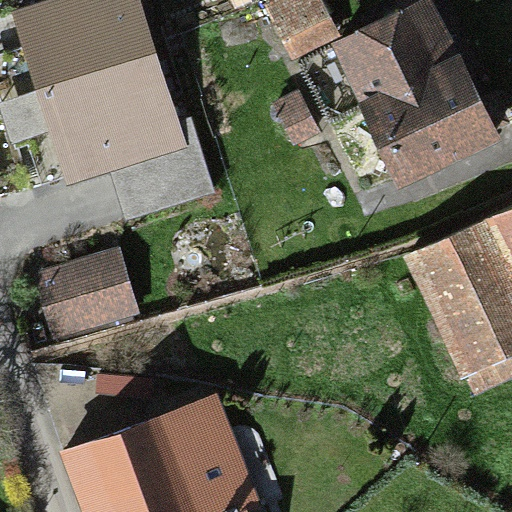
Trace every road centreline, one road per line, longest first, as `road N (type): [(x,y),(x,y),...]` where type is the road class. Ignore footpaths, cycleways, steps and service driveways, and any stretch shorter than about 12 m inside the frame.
road 1 (unclassified): [(56,511),(12,367),(0,356)]
road 2 (track): [(360,218),(511,157)]
